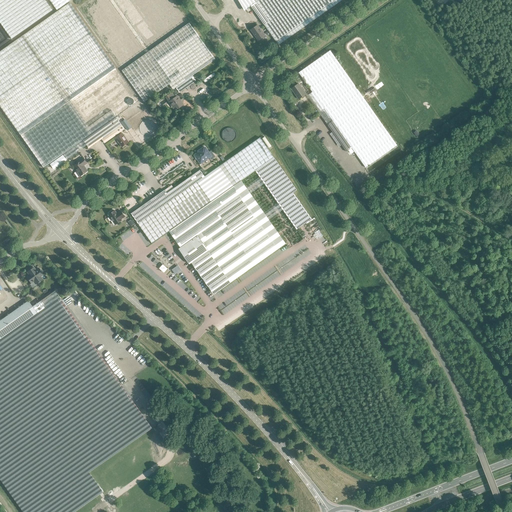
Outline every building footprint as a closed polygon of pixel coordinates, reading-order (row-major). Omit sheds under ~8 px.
[(53,10),(45,0),(0,0),(0,22),(12,39),(53,10)] [(49,0),(57,11),(73,0),(49,0)] [(172,90),(176,88),(179,93),(196,81),(192,76),(214,60),(172,0),(88,0),(78,8),(144,102),(168,85),(172,90)] [(238,0),(245,10),(251,6),(278,45),(342,0),(238,0)] [(70,3),(0,52),(0,105),(44,168),(47,166),(64,154),(67,159),(87,146),(89,148),(102,139),(104,143),(124,129),(116,117),(139,101),(93,36),(70,3)] [(251,30),(258,40),(265,35),(258,25),(251,30)] [(298,73),(331,118),(365,167),(397,145),(330,51),(298,73)] [(203,80),(205,83),(216,75),(214,73),(203,80)] [(298,84),(291,89),(299,99),(306,94),(298,84)] [(174,92),(170,95),(173,100),(171,101),(175,106),(179,104),(181,106),(185,103),(179,95),(177,97),(174,92)] [(129,142),(122,133),(115,138),(122,147),(129,142)] [(164,190),(131,213),(152,243),(170,230),(188,255),(215,293),(278,249),(234,186),(255,171),(296,230),(312,219),(293,193),(297,190),(260,137),(205,176),(200,170),(167,193),(164,190)] [(201,150),(201,151),(194,155),(195,156),(195,157),(195,158),(196,158),(196,159),(197,159),(198,160),(200,163),(205,160),(206,160),(209,158),(210,160),(215,157),(211,151),(209,152),(205,148),(204,147),(200,150),(201,150)] [(80,176),(88,171),(84,165),(87,163),(83,158),(80,160),(81,162),(74,166),(77,171),(74,173),(77,178),(80,176)] [(121,219),(125,217),(121,211),(117,214),(115,210),(113,212),(112,211),(109,213),(110,214),(108,215),(110,217),(109,217),(111,220),(112,220),(115,225),(121,220),(121,219)] [(42,272),(42,271),(41,270),(40,270),(39,270),(38,268),(35,270),(34,267),(31,269),(31,270),(30,271),(29,270),(27,272),(28,275),(26,276),(31,283),(33,282),(35,284),(38,282),(37,281),(39,280),(39,281),(42,279),(40,277),(43,275),(41,273),(42,272)] [(0,479),(22,511),(74,511),(102,492),(88,473),(151,428),(54,291),(32,306),(28,301),(0,320),(0,479)]
